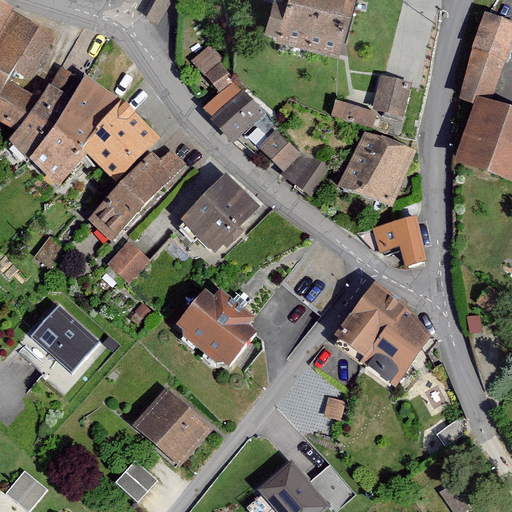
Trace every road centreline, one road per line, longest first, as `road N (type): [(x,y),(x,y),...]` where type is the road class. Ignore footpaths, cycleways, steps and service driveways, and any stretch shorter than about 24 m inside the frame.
road 1 (residential): [(43,0),(122,28),(217,152),(373,270)]
road 2 (residential): [(181,511),(373,270)]
road 3 (residential): [(460,0),(434,155),(445,302)]
road 4 (residential): [(445,302),(479,412),(511,477)]
